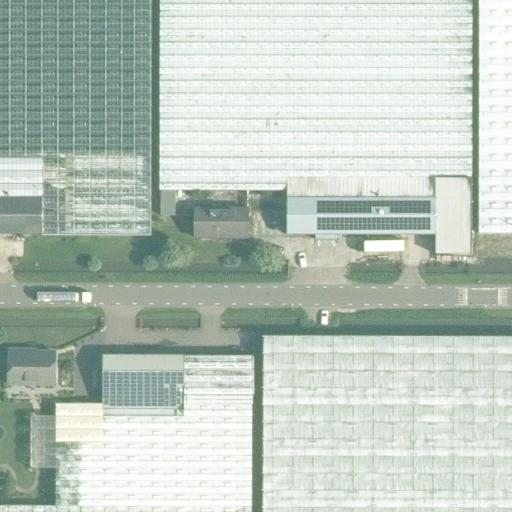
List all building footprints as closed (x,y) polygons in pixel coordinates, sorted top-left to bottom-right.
[(43,198),(43,233),(43,234),(151,235),(151,0),(0,0),(0,159),(43,160),(43,198)] [(435,191),(435,176),(471,176),(471,0),(159,0),(159,192),(287,191),(435,191)] [(511,0),(478,0),(478,235),(511,235),(511,0)] [(0,198),(43,198),(43,160),(0,159),(0,198)] [(435,191),(435,235),(435,255),(470,255),(470,240),(471,176),(435,176),(435,191)] [(287,234),(435,235),(435,191),(287,191),(287,234)] [(26,234),(43,234),(43,233),(43,198),(0,198),(0,233),(26,233),(26,234)] [(245,239),(246,208),(195,207),(195,238),(245,239)] [(511,511),(511,335),(265,337),(265,388),(264,511),(511,511)] [(55,386),(55,353),(9,353),(9,386),(55,386)] [(184,357),(184,404),(103,404),(56,404),(56,416),(31,416),(31,469),(56,468),(56,484),(56,507),(0,507),(0,511),(251,511),(251,402),(252,402),(252,357),(184,357)] [(103,404),(184,404),(184,357),(103,357),(103,404)]
